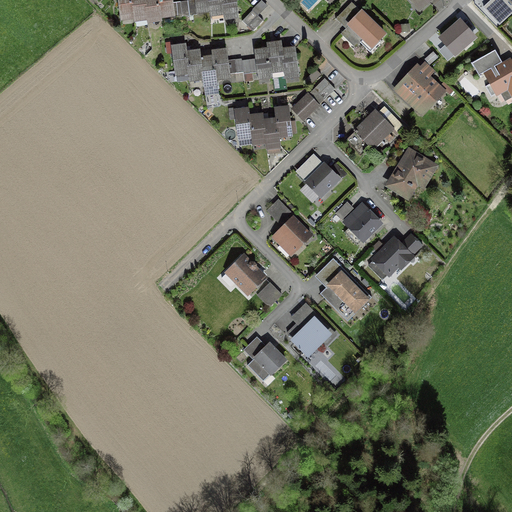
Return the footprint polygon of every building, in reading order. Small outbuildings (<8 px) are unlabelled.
[(133,17),(130,0),(117,0),(119,18),(133,17)] [(147,18),(144,0),(130,0),(133,17),(133,19),(147,18)] [(160,16),(157,0),(144,0),(147,18),(147,21),(160,19),(160,16)] [(157,0),(160,16),(173,14),(172,3),(171,0),(157,0)] [(194,0),(172,3),(173,14),(174,18),(196,15),(195,11),(194,0)] [(209,9),(207,0),(194,0),(195,11),(209,9)] [(223,13),(221,0),(207,0),(209,9),(210,14),(223,13)] [(235,0),(221,0),(223,13),(223,18),(237,16),(235,0)] [(410,0),(420,10),(425,5),(420,0),(410,0)] [(351,3),(346,8),(352,14),(357,9),(351,3)] [(241,21),(246,26),(257,16),(252,11),(241,21)] [(345,29),(369,53),(379,43),(377,41),(383,34),(361,12),(345,29)] [(257,16),(246,26),(252,32),(262,21),(257,16)] [(476,37),(461,19),(439,37),(455,55),(476,37)] [(283,69),(281,50),(280,43),(267,45),(267,50),(270,71),(283,69)] [(174,74),(188,72),(185,53),(184,45),(171,47),(174,74)] [(281,50),(283,69),(284,77),(298,75),(294,48),(281,50)] [(212,52),(212,57),(215,78),(229,76),(229,75),(229,74),(227,61),(225,50),(212,52)] [(271,76),(270,71),(267,50),(254,51),(255,59),(257,73),(257,78),(271,76)] [(198,51),(185,53),(188,72),(189,79),(202,78),(199,59),(198,51)] [(429,65),(437,58),(432,52),(424,60),(429,65)] [(212,57),(199,59),(202,78),(203,85),(216,83),(215,78),(212,57)] [(242,73),(241,61),(241,59),(227,61),(229,74),(242,73)] [(248,60),(250,74),(257,73),(255,59),(248,60)] [(248,60),(241,61),(242,73),(243,75),(250,74),(248,60)] [(477,60),(471,64),(477,74),(483,71),(477,60)] [(511,95),(511,66),(509,61),(485,75),(496,94),(507,88),(511,95)] [(427,109),(442,92),(416,67),(395,89),(412,105),(417,100),(427,109)] [(304,80),(310,86),(320,75),(315,70),(304,80)] [(318,95),(329,84),(323,79),(313,89),(318,95)] [(329,84),(318,95),(323,100),(334,89),(329,84)] [(313,89),(307,95),(318,105),(323,100),(318,95),(313,89)] [(307,95),(302,99),(313,110),(318,105),(307,95)] [(313,110),(302,99),(297,105),(297,106),(307,115),(313,110)] [(302,121),(307,115),(297,106),(292,111),(302,121)] [(274,109),(275,119),(277,136),(291,134),(288,108),(274,109)] [(251,136),(248,117),(247,109),(234,111),(237,138),(251,136)] [(354,132),(353,133),(345,141),(360,156),(378,139),(380,141),(392,128),(377,113),(365,125),(363,123),(354,132)] [(265,142),(262,121),(262,115),(248,117),(251,136),(252,143),(265,142)] [(279,146),(277,136),(275,119),(262,121),(265,142),(266,147),(267,154),(279,152),(279,146)] [(423,184),(434,167),(409,152),(388,186),(389,186),(385,193),(398,200),(401,194),(403,195),(414,178),(423,184)] [(334,179),(319,165),(302,184),(317,198),(334,179)] [(280,212),(273,205),(266,211),(274,219),(280,212)] [(379,224),(361,206),(344,222),(363,240),(379,224)] [(310,236),(292,218),(272,238),(280,245),(284,240),(295,251),(310,236)] [(411,257),(410,256),(421,246),(410,235),(400,246),(393,239),(373,260),(388,275),(398,265),(400,268),(411,257)] [(226,273),(247,294),(264,278),(254,268),(255,268),(255,265),(253,263),(250,263),(249,263),(242,256),(226,273)] [(332,259),(328,263),(336,272),(341,267),(332,259)] [(332,290),(325,297),(340,312),(348,305),(354,312),(368,297),(370,299),(371,298),(343,270),(328,285),(332,290)] [(268,307),(281,295),(274,289),(262,301),(268,307)] [(312,317),(305,309),(297,317),(304,325),(312,317)] [(292,341),(305,354),(327,332),(314,319),(292,341)] [(264,368),(270,374),(284,360),(268,344),(246,365),(256,375),(264,368)] [(252,354),(246,347),(242,350),(249,357),(252,354)]
